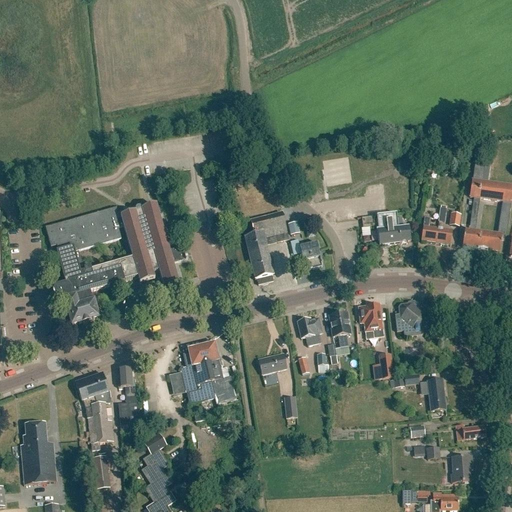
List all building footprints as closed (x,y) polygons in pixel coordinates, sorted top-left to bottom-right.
[(441,144),(456,140),(454,132),(439,136),(441,144)] [(499,254),(502,237),(506,238),(511,205),(511,187),(487,184),(489,169),(475,167),(473,182),(472,182),(469,199),(473,200),(469,231),(468,231),(468,232),(464,231),(462,249),(499,254)] [(280,208),(284,221),(295,218),(291,205),(280,208)] [(55,248),(65,285),(53,288),(57,303),(64,301),(71,328),(99,320),(94,302),(92,303),(90,294),(125,283),(138,279),(139,285),(155,280),(153,274),(159,273),(163,288),(178,284),(173,265),(183,262),(179,248),(169,251),(156,207),(141,212),(141,210),(139,209),(137,209),(135,212),(135,213),(118,218),(116,209),(49,229),(49,228),(45,230),(51,249),(55,248)] [(241,225),(245,239),(244,239),(254,282),(257,281),(258,287),(273,284),(271,278),(274,278),(266,247),(289,242),(282,215),(241,225)] [(379,245),(379,248),(384,247),(384,250),(387,250),(387,247),(410,244),(409,228),(398,229),(396,216),(377,218),(378,231),(376,231),(378,245),(379,245)] [(373,218),(362,220),(363,230),(374,229),(373,218)] [(450,247),(452,232),(428,229),(429,220),(424,219),(421,243),(426,243),(450,247)] [(298,235),(296,224),(288,226),(290,237),(298,235)] [(316,245),(299,249),(305,272),(322,268),(316,245)] [(400,306),(397,309),(398,316),(394,317),(397,334),(403,333),(404,339),(429,336),(427,320),(425,320),(424,316),(425,316),(424,312),(421,309),(418,310),(418,306),(414,303),(408,303),(407,305),(407,306),(402,306),(400,306)] [(366,309),(359,310),(360,326),(364,325),(366,341),(383,339),(379,306),(366,308),(366,309)] [(348,349),(346,337),(350,336),(346,316),(329,318),(333,339),(338,339),(340,350),(348,349)] [(319,336),(322,336),(318,321),(310,323),(310,322),(297,325),(301,341),(305,340),(307,349),(321,346),(319,336)] [(185,394),(188,396),(187,397),(189,407),(207,403),(215,401),(211,384),(222,381),(219,371),(222,370),(218,354),(216,354),(214,346),(212,346),(212,344),(189,349),(190,352),(188,352),(189,355),(183,356),(186,369),(183,370),(181,374),(185,394)] [(334,347),(327,348),(329,359),(330,358),(331,366),(338,365),(334,347)] [(283,356),(258,362),(262,377),(286,371),(283,356)] [(318,368),(325,367),(325,356),(317,357),(318,368)] [(393,379),(390,358),(379,360),(382,381),(393,379)] [(302,377),(309,375),(305,360),(298,361),(302,377)] [(119,371),(118,371),(119,376),(117,377),(118,390),(125,389),(126,406),(118,407),(120,428),(139,427),(138,405),(136,405),(134,380),(132,380),(131,370),(130,370),(130,369),(119,370),(119,371)] [(102,376),(75,385),(82,403),(83,403),(86,411),(87,412),(92,452),(100,451),(99,445),(113,443),(111,423),(107,423),(105,406),(111,405),(110,393),(109,393),(102,376)] [(404,378),(405,387),(419,386),(418,376),(404,378)] [(442,382),(427,383),(430,413),(446,412),(442,382)] [(297,420),(295,399),(284,400),(286,421),(297,420)] [(45,425),(25,427),(26,438),(23,439),(24,447),(21,447),(24,487),(56,484),(53,445),(47,445),(45,425)] [(463,427),(455,428),(457,443),(485,439),(484,429),(464,431),(463,427)] [(410,430),(411,440),(425,438),(423,428),(410,430)] [(166,447),(159,436),(144,446),(150,456),(142,462),(147,469),(163,458),(159,452),(166,447)] [(423,448),(413,449),(414,459),(424,458),(423,448)] [(438,449),(427,450),(428,462),(439,461),(438,449)] [(196,459),(202,470),(212,464),(207,454),(196,459)] [(106,458),(89,460),(94,492),(110,490),(106,458)] [(169,467),(163,458),(147,469),(141,472),(150,487),(166,477),(163,471),(169,467)] [(452,459),(453,476),(451,476),(452,485),(470,484),(469,466),(471,466),(470,458),(452,459)] [(172,485),(166,477),(150,487),(144,490),(153,505),(170,494),(167,488),(172,485)] [(176,503),(170,494),(153,505),(146,510),(147,511),(170,511),(168,508),(176,503)] [(452,497),(441,497),(441,495),(433,495),(433,504),(430,504),(431,511),(438,511),(439,511),(440,511),(457,511),(458,500),(452,500),(452,497)]
